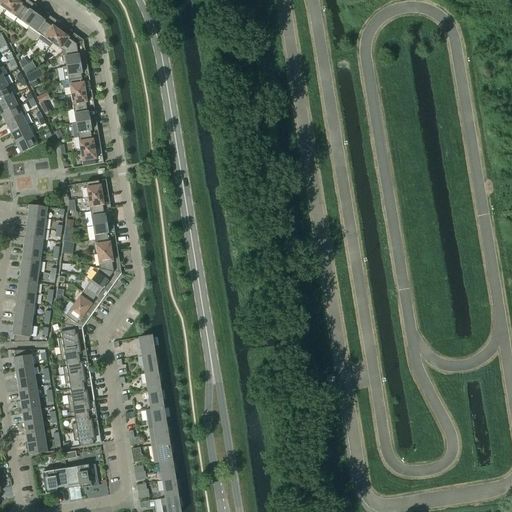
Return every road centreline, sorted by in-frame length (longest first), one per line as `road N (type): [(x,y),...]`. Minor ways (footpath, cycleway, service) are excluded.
road 1 (residential): [(56,0),(97,30),(138,283),(101,342),(127,499),(71,509)]
road 2 (secondary): [(231,511),(159,48),(142,0)]
road 3 (residential): [(24,511),(0,364)]
